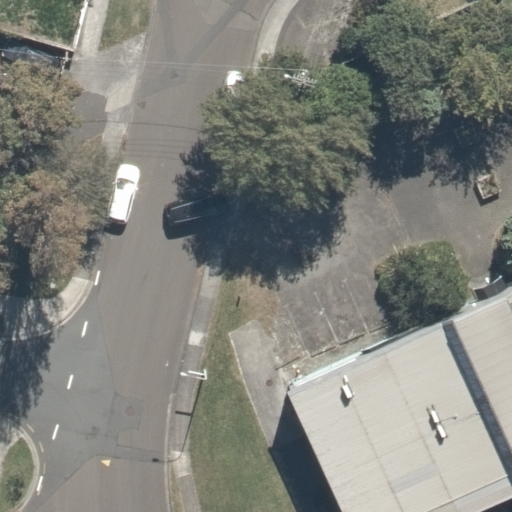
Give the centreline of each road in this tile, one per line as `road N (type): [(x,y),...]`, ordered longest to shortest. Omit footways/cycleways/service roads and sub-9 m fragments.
road 1 (residential): [(209,0),(162,171),(121,373)]
road 2 (residential): [(121,373),(117,511)]
road 3 (residential): [(0,370),(121,373)]
